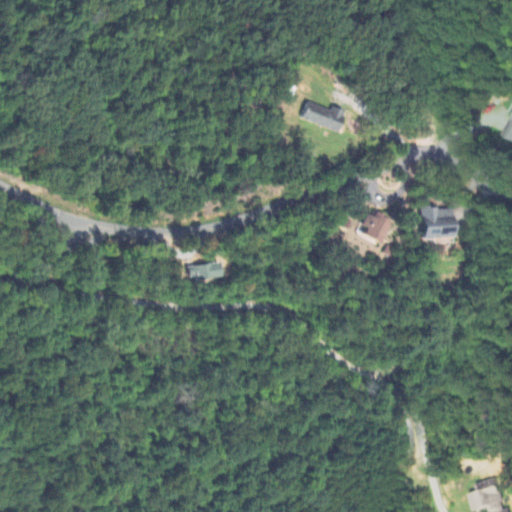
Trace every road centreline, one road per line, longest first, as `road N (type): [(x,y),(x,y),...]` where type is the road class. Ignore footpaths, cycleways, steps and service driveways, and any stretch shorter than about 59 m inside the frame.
road 1 (residential): [(511,196),(453,162),(423,156),(198,233),(82,223),(43,276),(0,281),(20,450),(57,511)]
road 2 (residential): [(432,511),(427,471),(397,388),(305,316),(278,303),(171,302),(30,281)]
